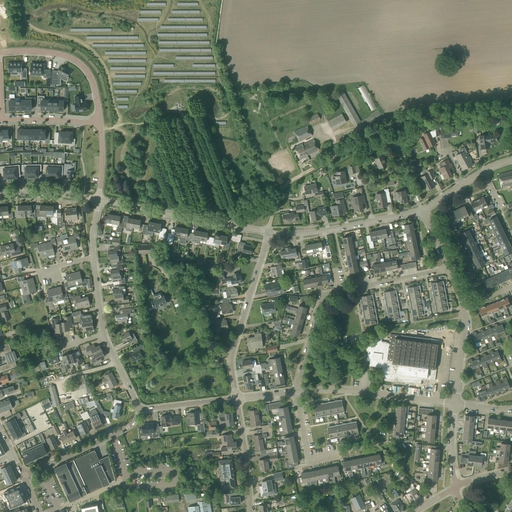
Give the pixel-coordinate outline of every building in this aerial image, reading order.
[(27,78),(27,68),(22,68),(22,63),(8,63),(8,72),(21,72),(21,78),(27,78)] [(29,63),(29,74),(40,74),(40,77),(44,77),(44,79),(49,79),(49,71),(45,71),(45,73),(44,73),(44,65),(29,63)] [(52,71),(52,85),(55,85),(58,85),(58,79),(58,77),(61,77),(62,75),(67,77),(67,78),(70,72),(65,69),(61,67),(60,67),(57,72),(56,71),(52,71)] [(367,93),(368,92),(365,85),(360,87),(366,101),(370,99),(367,93)] [(353,126),(360,122),(343,91),(336,95),(353,126)] [(75,103),(76,112),(87,110),(87,108),(88,108),(88,104),(86,104),(86,102),(82,102),(81,96),(75,97),(76,103),(75,103)] [(310,125),(320,120),(317,114),(307,119),(310,125)] [(344,114),(330,121),(333,129),(348,122),(344,114)] [(299,142),(312,136),(307,126),(294,131),(299,142)] [(441,138),(448,138),(447,136),(457,135),(457,127),(443,129),(443,131),(440,132),(441,138)] [(432,140),(432,138),(436,136),(439,136),(438,129),(435,129),(423,135),(424,137),(419,140),(424,151),(429,149),(429,147),(435,144),(433,140),(432,140)] [(58,139),(54,138),(54,144),(65,145),(66,131),(58,131),(58,139)] [(66,131),(65,145),(74,145),(75,139),(72,139),(72,131),(66,131)] [(481,149),(489,148),(488,143),(497,142),(496,134),(487,135),(487,136),(479,136),(481,149)] [(318,150),(313,139),(302,145),(301,144),(294,148),(300,160),(307,156),(318,150)] [(459,161),(468,156),(466,153),(467,152),(464,148),(459,151),(460,153),(455,156),(457,160),(458,160),(459,161)] [(387,165),(382,155),(373,159),(375,164),(377,163),(380,168),(387,165)] [(461,166),(468,163),(471,161),(468,156),(459,161),(460,162),(459,163),(461,166)] [(448,170),(451,168),(447,160),(441,163),(443,167),(439,169),(442,174),(440,175),(442,179),(442,180),(444,179),(447,178),(448,179),(451,178),(451,177),(450,176),(451,176),(448,170)] [(71,165),(64,164),(64,171),(67,171),(66,179),(73,180),(74,171),(75,171),(75,166),(71,166),(71,165)] [(19,171),(19,165),(9,166),(10,178),(12,178),(12,179),(16,179),(16,178),(17,178),(16,172),(19,171)] [(31,165),(22,165),(22,171),(25,171),(25,177),(31,177),(31,165)] [(41,171),(41,165),(31,165),(31,177),(34,177),(34,178),(37,178),(37,177),(38,177),(38,171),(41,171)] [(53,165),(43,165),(43,171),(46,171),(46,177),(52,178),(53,165)] [(62,172),(63,166),(53,165),(52,178),(55,178),(54,179),(58,179),(58,178),(59,178),(59,172),(62,172)] [(9,166),(0,166),(0,172),(0,173),(3,173),(4,179),(10,178),(9,166)] [(427,191),(435,187),(431,179),(435,177),(431,170),(426,172),(427,174),(420,178),(427,191)] [(333,177),(334,185),(346,182),(344,171),(336,173),(337,176),(333,177)] [(501,187),(511,184),(511,171),(498,175),(501,187)] [(306,195),(317,192),(316,184),(304,187),(306,195)] [(387,206),(385,197),(390,196),(388,189),(384,189),(384,193),(377,194),(378,198),(375,199),(375,202),(377,202),(378,208),(387,206)] [(407,198),(406,195),(405,191),(398,192),(394,193),(395,196),(394,196),(394,201),(399,200),(400,204),(408,202),(407,198)] [(355,212),(363,210),(362,204),(365,203),(363,195),(360,196),(360,197),(352,199),(355,212)] [(480,208),(481,210),(484,209),(483,207),(487,205),(485,202),(488,200),(486,196),(483,198),(483,197),(477,200),(480,208)] [(338,215),(346,213),(343,199),(336,201),(337,205),(331,207),(332,215),(337,214),(338,215)] [(474,211),(480,208),(477,200),(471,203),(474,211)] [(25,206),(25,214),(29,214),(29,217),(35,217),(35,209),(31,209),(31,205),(25,206)] [(46,217),(47,206),(40,205),(40,209),(36,209),(36,217),(46,217)] [(296,213),(305,212),(304,205),(295,207),(296,213)] [(1,207),(2,216),(8,215),(9,218),(13,217),(12,210),(8,210),(8,206),(1,207)] [(19,214),(25,214),(25,206),(18,206),(18,210),(15,210),(15,217),(19,217),(19,214)] [(57,224),(57,210),(53,210),(53,206),(47,206),(46,217),(52,218),(51,222),(54,224),(57,224)] [(325,206),(316,208),(317,211),(310,212),(312,221),(320,219),(319,216),(322,215),(322,216),(327,215),(325,206)] [(472,215),(473,215),(470,210),(467,211),(464,206),(459,209),(463,218),(467,216),(469,219),(473,217),(472,215)] [(76,212),(76,209),(75,209),(75,210),(72,210),(72,209),(65,210),(66,218),(73,217),(73,220),(77,220),(77,218),(80,217),(80,212),(76,212)] [(459,220),(463,218),(459,209),(453,211),(455,216),(452,218),(456,226),(460,223),(459,220)] [(490,217),(495,215),(495,213),(493,209),(487,212),(489,216),(490,217)] [(293,213),(288,214),(288,212),(283,213),(284,215),(283,215),(284,223),(299,220),(298,213),(294,214),(293,213)] [(112,224),(114,215),(108,214),(107,217),(104,217),(102,224),(106,224),(106,222),(112,224)] [(120,216),(114,215),(112,224),(112,227),(117,228),(116,232),(121,233),(122,228),(123,221),(120,220),(120,216)] [(491,225),(499,222),(496,217),(485,222),(486,224),(489,223),(491,225)] [(127,222),(123,221),(122,228),(126,229),(125,230),(129,231),(130,227),(133,228),(134,219),(128,218),(127,222)] [(134,219),(133,228),(139,229),(138,231),(142,232),(143,225),(140,224),(141,220),(134,219)] [(153,231),(155,223),(148,222),(147,226),(145,225),(143,232),(146,233),(147,230),(153,231)] [(489,232),(501,226),(499,222),(491,225),(492,228),(488,230),(489,232)] [(155,223),(153,231),(159,233),(158,240),(165,241),(166,236),(165,236),(166,229),(160,228),(161,224),(155,223)] [(495,235),(503,231),(501,226),(489,232),(490,234),(494,232),(495,235)] [(179,239),(182,228),(175,227),(175,230),(171,229),(170,237),(179,239)] [(188,229),(182,228),(179,239),(180,239),(179,243),(185,244),(186,240),(189,241),(191,234),(187,233),(188,229)] [(463,239),(471,235),(469,232),(473,230),(472,228),(468,230),(460,234),(463,239)] [(381,242),(382,245),(385,245),(383,238),(387,237),(385,229),(376,231),(377,235),(380,234),(381,242)] [(191,234),(189,241),(199,243),(200,240),(201,232),(195,230),(194,234),(191,234)] [(378,243),(381,242),(380,234),(377,235),(376,231),(369,232),(371,240),(377,239),(378,243)] [(494,242),(506,236),(503,231),(495,235),(497,238),(493,240),(494,242)] [(209,245),(210,237),(207,237),(208,233),(201,232),(200,240),(206,241),(205,244),(209,245)] [(68,238),(71,250),(78,249),(76,240),(79,239),(78,233),(74,234),(74,236),(68,238)] [(219,244),(221,235),(214,234),(214,238),(210,237),(209,245),(214,246),(215,243),(219,244)] [(221,235),(219,244),(224,245),(223,247),(229,248),(230,241),(227,241),(227,237),(221,235)] [(477,238),(476,236),(472,238),(471,235),(463,239),(465,244),(477,238)] [(500,245),(508,241),(506,236),(494,242),(495,244),(499,242),(500,245)] [(71,250),(68,238),(61,239),(61,237),(57,239),(58,245),(62,244),(64,252),(71,250)] [(388,245),(395,244),(394,237),(386,239),(388,245)] [(467,249),(475,245),(474,242),(478,240),(480,239),(479,237),(477,238),(465,244),(467,249)] [(44,244),(48,256),(54,254),(52,246),(56,245),(54,239),(50,240),(51,242),(44,244)] [(499,252),(510,246),(508,241),(500,245),(501,248),(498,250),(499,252)] [(251,254),(252,247),(245,245),(245,244),(239,242),(238,250),(243,251),(242,252),(251,254)] [(324,242),(311,244),(312,248),(315,248),(316,254),(320,253),(320,251),(322,251),(322,247),(325,247),(324,242)] [(48,256),(44,244),(38,245),(37,243),(33,244),(35,251),(39,250),(41,258),(48,256)] [(14,248),(13,244),(1,247),(3,255),(12,253),(13,257),(21,254),(20,247),(14,248)] [(317,256),(316,254),(315,248),(312,248),(311,244),(305,246),(306,254),(312,253),(313,257),(317,256)] [(139,254),(154,253),(153,245),(138,245),(139,254)] [(475,245),(467,249),(470,253),(481,248),(480,246),(477,248),(475,245)] [(329,246),(326,246),(323,252),(324,254),(322,255),(323,259),(331,257),(329,246)] [(511,249),(510,246),(499,252),(500,254),(503,252),(505,255),(511,251),(511,249)] [(120,247),(114,247),(114,250),(108,251),(108,257),(109,257),(111,256),(118,256),(118,255),(121,255),(120,247)] [(286,250),(280,252),(281,258),(288,257),(288,259),(295,257),(296,260),(300,259),(299,252),(296,253),(295,249),(290,250),(289,247),(285,248),(286,250)] [(410,252),(398,254),(399,257),(402,256),(409,255),(418,253),(417,247),(409,249),(410,252)] [(472,258),(480,255),(479,252),(482,250),(481,248),(470,253),(472,258)] [(109,257),(110,262),(117,262),(117,265),(123,264),(122,255),(121,255),(118,255),(118,256),(109,257)] [(474,263),(486,258),(486,257),(488,257),(487,255),(481,257),(480,255),(472,258),(474,263)] [(16,274),(22,272),(21,271),(20,267),(29,265),(27,258),(14,262),(16,268),(14,269),(16,274)] [(392,259),(390,260),(392,269),(393,269),(393,270),(395,270),(396,269),(398,268),(397,264),(400,263),(399,259),(399,258),(395,259),(395,260),(392,261),(392,259)] [(477,268),(485,264),(483,261),(487,260),(486,258),(474,263),(477,268)] [(386,271),(384,262),(381,263),(380,259),(378,260),(380,272),(386,271)] [(305,264),(304,260),(301,260),(302,269),(309,268),(308,263),(305,264)] [(282,262),(274,263),(275,266),(271,267),(272,273),(270,273),(271,277),(281,275),(284,274),(283,270),(284,270),(283,264),(282,265),(282,262)] [(500,265),(502,268),(507,279),(511,277),(511,276),(508,269),(505,270),(502,264),(500,265)] [(121,275),(123,274),(122,265),(116,266),(117,270),(110,270),(111,276),(112,276),(121,275)] [(502,282),(507,279),(502,268),(500,269),(501,272),(498,274),(502,282)] [(502,282),(498,274),(496,275),(493,269),(491,270),(497,284),(502,282)] [(492,286),(497,284),(491,270),(489,271),(490,274),(492,277),(489,278),(492,286)] [(73,273),(76,286),(83,284),(83,286),(87,285),(85,279),(82,280),(79,272),(73,273)] [(69,288),(76,286),(73,273),(66,275),(68,284),(64,285),(66,291),(70,290),(69,288)] [(224,279),(223,273),(218,274),(219,280),(221,280),(222,284),(227,283),(227,287),(238,285),(238,283),(242,282),(241,276),(239,276),(239,273),(232,274),(233,277),(230,278),(224,279)] [(119,284),(125,283),(124,274),(123,274),(121,275),(112,276),(113,283),(119,282),(119,284)] [(22,288),(34,285),(32,278),(24,280),(23,276),(16,278),(18,283),(20,282),(22,288)] [(492,286),(489,278),(486,280),(484,276),(482,277),(487,289),(492,286)] [(433,291),(443,289),(442,281),(432,283),(433,291)] [(279,287),(278,283),(265,286),(266,293),(274,291),(275,295),(284,293),(283,286),(279,287)] [(34,285),(22,288),(23,295),(21,295),(24,304),(31,302),(28,294),(36,292),(34,285)] [(123,294),(125,294),(124,285),(118,285),(119,289),(112,290),(113,295),(114,295),(122,294),(123,294)] [(410,295),(419,293),(418,286),(408,288),(410,295)] [(54,289),(57,301),(63,300),(64,301),(68,300),(66,294),(63,295),(60,287),(54,289)] [(222,299),(222,300),(222,303),(230,301),(230,298),(238,296),(236,289),(233,290),(232,287),(225,288),(227,298),(222,299)] [(50,303),(57,301),(54,289),(47,290),(49,299),(45,300),(47,306),(51,305),(50,303)] [(160,292),(153,295),(151,289),(144,292),(144,291),(143,291),(144,306),(145,306),(145,305),(146,305),(147,313),(147,308),(153,305),(154,308),(166,303),(163,295),(162,295),(160,292)] [(435,298),(444,296),(443,289),(433,291),(435,298)] [(386,300),(396,298),(394,290),(384,292),(386,300)] [(411,302),(421,300),(419,293),(410,295),(411,302)] [(123,297),(123,294),(122,294),(114,295),(115,301),(121,300),(122,303),(129,302),(128,296),(123,297)] [(81,299),(80,295),(72,298),(73,303),(76,303),(78,308),(89,305),(87,297),(81,299)] [(362,304),(372,302),(371,295),(361,297),(362,304)] [(436,305),(446,303),(444,296),(435,298),(436,305)] [(387,307),(397,305),(396,298),(386,300),(387,307)] [(510,306),(507,298),(501,300),(504,308),(504,309),(506,308),(510,306)] [(412,309),(422,307),(421,300),(411,302),(412,309)] [(507,311),(506,308),(504,309),(504,308),(501,300),(495,302),(498,310),(498,311),(500,310),(503,309),(504,312),(507,311)] [(364,311),(374,309),(372,302),(362,304),(364,311)] [(501,313),(500,310),(498,311),(498,310),(495,302),(490,304),(493,312),(493,313),(494,312),(498,311),(499,314),(501,313)] [(227,306),(226,303),(220,304),(220,303),(217,304),(218,309),(221,308),(222,314),(233,312),(231,305),(227,306)] [(272,314),(272,313),(275,312),(274,303),(261,305),(262,314),(269,313),(269,315),(270,316),(271,316),(272,315),(272,314)] [(446,303),(436,305),(437,312),(447,310),(446,303)] [(0,313),(9,310),(7,304),(0,305),(0,313)] [(495,315),(494,312),(493,313),(493,312),(490,304),(484,306),(487,314),(487,315),(488,315),(489,314),(492,313),(493,316),(495,315)] [(389,314),(399,312),(397,305),(387,307),(389,314)] [(296,309),(295,311),(305,314),(307,308),(299,306),(298,309),(296,309)] [(490,317),(489,314),(488,315),(487,315),(487,314),(484,306),(478,309),(482,317),(487,315),(488,318),(490,317)] [(422,307),(412,309),(414,316),(424,315),(422,307)] [(127,323),(127,319),(128,319),(128,317),(132,316),(131,313),(134,313),(134,308),(119,310),(119,315),(115,315),(116,320),(118,320),(118,324),(127,323)] [(365,318),(375,316),(374,309),(364,311),(365,318)] [(3,322),(10,320),(7,311),(1,313),(3,322)] [(295,311),(295,313),(296,314),(295,317),(303,319),(305,314),(295,311)] [(399,312),(389,314),(390,321),(400,319),(399,312)] [(82,323),(92,322),(91,314),(81,315),(82,323)] [(62,331),(69,330),(68,322),(71,322),(71,316),(63,317),(64,322),(61,323),(62,331)] [(375,316),(365,318),(366,326),(376,324),(375,316)] [(293,320),(292,322),(302,325),(303,319),(295,317),(294,320),(293,320)] [(62,331),(61,323),(58,324),(57,318),(50,319),(51,325),(55,325),(56,333),(62,332),(62,331)] [(222,322),(221,318),(207,321),(208,324),(211,323),(211,325),(214,325),(215,327),(217,326),(217,330),(228,328),(226,321),(222,322)] [(92,322),(82,323),(83,331),(93,330),(92,322)] [(292,322),(291,324),(293,325),(292,328),(300,331),(302,325),(292,322)] [(495,327),(497,335),(500,333),(502,337),(506,336),(502,324),(498,326),(496,324),(494,325),(495,327)] [(12,343),(33,336),(30,326),(26,328),(27,331),(10,336),(12,343)] [(490,337),(494,336),(495,339),(499,338),(497,335),(495,327),(491,329),(489,326),(487,327),(488,330),(487,330),(490,337)] [(289,331),(289,334),(298,337),(300,331),(292,328),(291,332),(289,331)] [(480,333),(483,340),(487,339),(488,342),(492,341),(490,337),(487,330),(484,331),(482,329),(480,330),(481,332),(480,332),(480,333)] [(130,335),(129,332),(124,334),(124,335),(121,337),(122,339),(121,339),(123,343),(128,341),(129,344),(137,341),(133,333),(130,335)] [(480,333),(480,332),(477,334),(475,332),(472,333),(476,343),(480,341),(481,345),(485,343),(483,340),(480,333)] [(258,348),(262,347),(261,333),(254,334),(254,337),(247,338),(248,347),(258,346),(258,348)] [(429,344),(429,339),(390,334),(389,343),(381,342),(381,339),(375,338),(375,343),(369,342),(369,343),(368,339),(364,340),(365,345),(366,351),(368,351),(367,356),(369,356),(369,360),(370,360),(369,366),(383,367),(382,378),(382,377),(384,378),(384,381),(384,380),(393,381),(393,380),(403,381),(403,380),(410,381),(410,385),(411,381),(420,383),(420,385),(422,376),(426,377),(426,379),(428,379),(428,380),(435,381),(436,367),(435,367),(437,345),(429,344)] [(0,372),(17,366),(15,361),(17,360),(14,351),(12,352),(8,343),(0,346),(0,372)] [(50,347),(48,343),(44,345),(46,353),(53,350),(52,347),(50,347)] [(93,355),(102,351),(99,345),(94,348),(92,345),(86,349),(88,354),(92,352),(93,355)] [(133,362),(143,357),(141,353),(144,352),(142,349),(144,348),(142,345),(138,347),(140,350),(130,355),(133,362)] [(493,361),(496,360),(498,363),(502,362),(497,351),(493,353),(492,350),(489,351),(490,354),(493,361)] [(102,351),(93,355),(95,359),(91,360),(94,365),(100,362),(99,359),(105,357),(102,351)] [(72,363),(72,366),(73,366),(72,364),(75,363),(76,365),(82,363),(81,360),(78,361),(75,353),(69,355),(71,362),(71,363),(72,363)] [(483,357),(486,364),(489,363),(491,366),(495,365),(493,361),(490,354),(486,355),(485,353),(482,354),(483,357)] [(69,355),(69,354),(62,357),(65,364),(62,365),(62,366),(60,367),(62,374),(66,372),(65,369),(70,367),(70,366),(72,366),(72,363),(71,363),(71,362),(69,355)] [(59,362),(57,356),(47,360),(48,363),(51,363),(52,365),(59,362)] [(476,359),(479,367),(482,365),(484,369),(488,368),(486,364),(483,357),(479,358),(478,356),(475,357),(476,359)] [(272,365),(281,364),(279,357),(270,359),(271,363),(268,364),(269,367),(272,366),(272,365)] [(479,367),(476,359),(472,361),(471,359),(468,360),(472,369),(475,368),(477,372),(481,370),(479,367)] [(253,371),(255,371),(261,370),(260,366),(260,365),(252,366),(251,360),(242,362),(244,369),(252,368),(253,371)] [(273,372),(282,370),(281,364),(272,365),(272,366),(273,370),(270,370),(270,373),(273,372)] [(12,379),(21,376),(19,369),(9,372),(12,379)] [(274,378),(283,376),(282,370),(273,372),(274,376),(271,376),(271,379),(274,378)] [(117,384),(111,373),(104,376),(105,377),(102,379),(105,385),(106,384),(108,388),(110,387),(110,388),(117,384)] [(0,385),(9,382),(7,375),(0,377),(0,385)] [(244,383),(252,382),(251,375),(243,377),(244,383)] [(274,378),(275,382),(272,382),(273,385),(276,384),(284,382),(283,376),(274,378)] [(503,382),(500,384),(503,391),(504,393),(506,392),(506,390),(510,388),(506,377),(502,379),(503,382)] [(79,391),(87,388),(85,378),(76,380),(79,391)] [(499,395),(499,393),(503,391),(500,384),(499,380),(495,381),(496,385),(493,386),(496,394),(497,396),(499,395)] [(252,382),(244,383),(245,390),(254,388),(252,382)] [(23,389),(24,393),(39,390),(38,386),(37,386),(36,383),(21,386),(22,389),(23,389)] [(496,394),(493,386),(492,383),(488,384),(489,388),(486,389),(489,397),(490,399),(492,398),(492,395),(496,394)] [(486,389),(485,385),(481,387),(482,391),(479,392),(483,402),(485,401),(485,398),(489,397),(486,389)] [(1,389),(0,388),(0,397),(3,397),(3,394),(14,390),(13,386),(1,389)] [(54,407),(60,405),(54,386),(48,387),(54,407)] [(13,401),(12,398),(9,399),(9,398),(0,402),(0,408),(5,407),(4,405),(13,401)] [(5,407),(0,408),(0,413),(13,408),(12,407),(16,405),(16,406),(20,405),(18,400),(14,402),(14,400),(13,401),(4,405),(5,407)] [(120,406),(121,401),(114,400),(113,406),(115,406),(112,417),(113,417),(112,419),(117,420),(117,418),(119,418),(120,414),(118,414),(120,406)] [(334,401),(337,414),(344,412),(342,400),(334,401)] [(330,415),(337,414),(334,401),(327,403),(330,415)] [(49,402),(43,405),(45,410),(52,407),(49,402)] [(66,410),(74,408),(72,402),(64,404),(66,410)] [(323,416),(330,415),(327,403),(320,404),(323,416)] [(316,418),(323,416),(320,404),(313,405),(316,418)] [(250,419),(259,417),(258,410),(257,406),(255,407),(255,410),(249,411),(250,419)] [(279,415),(288,413),(287,407),(283,407),(281,408),(278,408),(279,413),(276,413),(277,416),(280,415),(279,415)] [(91,420),(96,429),(103,426),(96,412),(89,415),(92,420),(91,420)] [(199,420),(199,412),(187,413),(188,417),(189,417),(190,421),(192,421),(192,424),(197,424),(198,432),(205,432),(203,419),(199,420)] [(11,420),(4,423),(7,429),(18,423),(16,419),(20,418),(18,413),(10,417),(11,420)] [(232,413),(219,414),(220,426),(226,425),(226,426),(233,425),(232,413)] [(281,421),(290,419),(288,413),(279,415),(280,415),(280,419),(277,419),(278,422),(281,422),(281,421)] [(169,418),(169,416),(161,416),(162,426),(170,425),(179,424),(178,416),(171,417),(172,418),(169,418)] [(259,417),(250,419),(251,426),(260,424),(259,417)] [(282,427),(291,425),(290,419),(281,421),(281,422),(281,425),(278,425),(279,428),(282,427)] [(83,422),(82,420),(76,422),(77,425),(82,435),(88,432),(84,422),(83,422)] [(349,423),(351,435),(358,434),(356,421),(349,423)] [(144,436),(152,435),(152,438),(159,437),(158,429),(154,429),(153,422),(143,424),(144,436)] [(209,431),(217,430),(216,422),(208,422),(209,431)] [(18,423),(7,429),(9,434),(21,428),(18,423)] [(344,437),(351,435),(349,423),(342,424),(344,437)] [(337,438),(344,437),(342,424),(334,426),(337,438)] [(282,427),(283,431),(280,431),(281,436),(283,435),(283,434),(283,433),(292,431),(291,425),(282,427)] [(330,440),(337,438),(334,426),(327,427),(330,440)] [(54,437),(57,435),(53,427),(46,430),(48,434),(49,433),(51,437),(46,439),(51,449),(58,446),(54,437)] [(21,428),(9,434),(12,439),(18,436),(19,439),(24,436),(21,428)] [(67,434),(65,431),(65,430),(65,431),(62,432),(63,434),(60,435),(60,437),(63,444),(70,441),(67,434)] [(67,434),(70,441),(76,438),(73,431),(67,434)] [(254,443),(266,441),(265,439),(267,438),(266,434),(262,434),(253,436),(254,443)] [(232,443),(231,435),(222,436),(222,443),(228,443),(232,443)] [(285,444),(294,442),(293,436),(284,438),(285,442),(282,443),(283,445),(286,445),(285,444)] [(44,441),(36,445),(41,457),(47,454),(44,449),(47,448),(44,441)] [(266,441),(254,443),(256,451),(264,449),(263,444),(266,443),(266,441)] [(232,443),(228,443),(228,448),(221,448),(222,454),(232,453),(232,450),(236,449),(236,442),(232,443)] [(287,450),(296,448),(294,442),(285,444),(286,445),(286,448),(283,449),(284,452),(287,451),(287,450)] [(36,445),(30,448),(36,459),(41,457),(36,445)] [(430,455),(439,455),(440,455),(440,452),(439,452),(439,449),(439,446),(430,445),(430,449),(430,453),(427,452),(427,453),(425,453),(424,455),(430,456),(430,455)] [(30,448),(25,450),(30,462),(36,459),(30,448)] [(288,456),(297,454),(296,448),(287,450),(287,451),(287,454),(284,455),(285,458),(288,457),(288,456)] [(25,450),(19,453),(25,464),(26,464),(30,463),(29,462),(30,462),(25,450)] [(95,450),(54,468),(70,502),(110,483),(109,482),(115,479),(108,456),(99,460),(95,450)] [(268,459),(259,460),(259,464),(261,464),(262,471),(263,472),(266,471),(266,470),(269,470),(268,462),(270,462),(270,461),(278,460),(277,452),(273,453),(269,453),(269,456),(270,459),(268,459)] [(474,465),(475,456),(468,455),(468,453),(465,453),(465,455),(461,454),(460,463),(462,463),(462,461),(466,462),(465,464),(474,465)] [(475,456),(474,465),(474,466),(474,465),(481,466),(481,467),(482,463),(485,463),(486,454),(481,453),(480,456),(475,456)] [(298,461),(297,454),(288,456),(288,457),(289,460),(289,462),(297,461),(298,461)] [(375,464),(376,464),(379,464),(380,467),(385,466),(383,457),(380,457),(379,454),(373,455),(375,464)] [(377,467),(376,464),(375,464),(373,455),(367,457),(369,466),(370,466),(373,465),(374,468),(377,467)] [(370,469),(370,466),(369,466),(367,457),(361,458),(363,467),(364,467),(367,466),(368,469),(370,469)] [(364,470),(364,467),(363,467),(361,458),(355,459),(357,468),(358,468),(361,467),(362,470),(364,470)] [(235,489),(234,479),(232,459),(218,461),(220,481),(221,481),(222,491),(223,491),(223,493),(227,492),(227,490),(235,489)] [(358,471),(358,468),(357,468),(355,459),(349,461),(351,470),(352,469),(355,469),(356,472),(358,471)] [(289,462),(289,460),(286,461),(287,469),(292,468),(292,467),(298,466),(297,461),(289,462)] [(352,472),(352,469),(351,470),(349,461),(343,462),(345,471),(349,470),(350,473),(352,472)] [(10,465),(1,469),(3,474),(12,470),(10,465)] [(333,476),(334,476),(337,475),(338,478),(341,478),(340,474),(339,474),(338,466),(331,467),(333,476)] [(335,482),(334,476),(333,476),(331,467),(325,468),(327,477),(328,477),(331,477),(333,483),(335,482)] [(328,480),(328,477),(327,477),(325,468),(319,470),(321,479),(322,478),(325,478),(326,481),(328,480)] [(12,470),(3,474),(5,479),(14,475),(12,470)] [(323,482),(322,478),(321,479),(319,470),(313,471),(315,480),(316,480),(319,479),(320,482),(323,482)] [(316,483),(316,480),(315,480),(313,471),(307,472),(309,481),(310,481),(313,480),(314,483),(316,483)] [(401,480),(405,474),(400,471),(396,476),(401,480)] [(310,484),(310,481),(309,481),(307,472),(301,474),(303,483),(307,482),(308,485),(310,484)] [(283,480),(281,473),(274,474),(275,481),(275,480),(282,479),(283,480)] [(5,479),(8,484),(17,480),(14,475),(5,479)] [(271,484),(270,480),(261,482),(262,485),(262,486),(260,487),(261,496),(263,496),(266,496),(266,495),(276,493),(274,483),(271,484)] [(20,486),(3,493),(10,509),(27,502),(20,486)] [(397,497),(401,495),(397,488),(393,491),(397,497)] [(421,499),(415,489),(406,495),(408,498),(410,501),(412,505),(421,499)] [(226,501),(230,501),(230,505),(240,504),(240,502),(241,502),(240,498),(239,497),(234,497),(233,494),(225,494),(226,501)] [(356,511),(365,506),(360,494),(350,499),(356,511)] [(166,504),(180,503),(180,495),(166,496),(166,504)] [(211,511),(209,500),(198,502),(198,505),(188,507),(188,511),(211,511)] [(402,507),(401,505),(399,500),(390,505),(394,511),(402,511),(405,510),(403,507),(402,507)]
